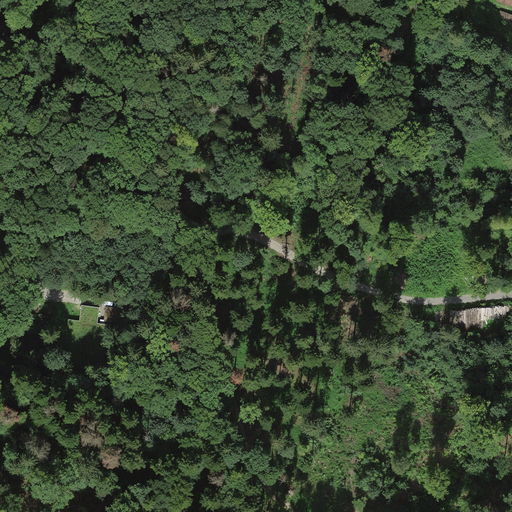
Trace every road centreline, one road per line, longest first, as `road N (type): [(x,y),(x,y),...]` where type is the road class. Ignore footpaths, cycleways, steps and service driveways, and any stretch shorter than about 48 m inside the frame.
road 1 (track): [(214,229),(267,238),(307,265),(393,296),(511,296)]
road 2 (track): [(214,229),(204,252),(212,319),(258,467),(294,511)]
road 3 (track): [(30,235),(103,213),(214,229)]
